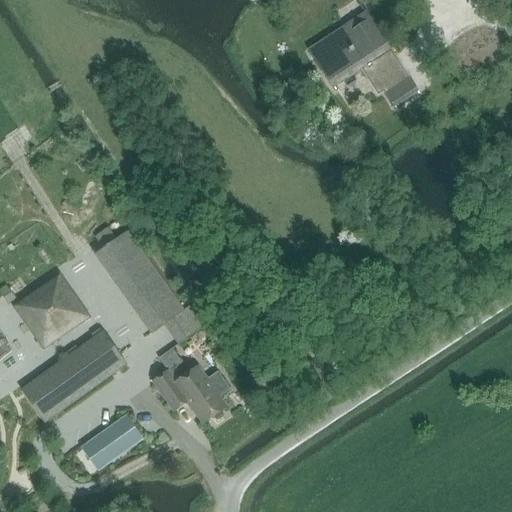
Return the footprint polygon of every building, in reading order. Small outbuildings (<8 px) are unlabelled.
[(417,92),(393,55),(390,50),(389,51),(367,15),(313,50),(325,70),(323,72),(333,88),(362,69),(379,95),(384,91),(393,107),(417,92)] [(95,255),(152,334),(185,310),(128,231),(95,255)] [(103,332),(20,391),(45,425),(128,366),(103,332)] [(168,373),(182,363),(172,349),(158,359),(168,373)] [(188,404),(204,426),(228,408),(221,398),(231,391),(218,373),(208,380),(199,368),(177,383),(169,372),(154,383),(175,413),(188,404)] [(92,443),(107,464),(141,440),(126,419),(92,443)]
